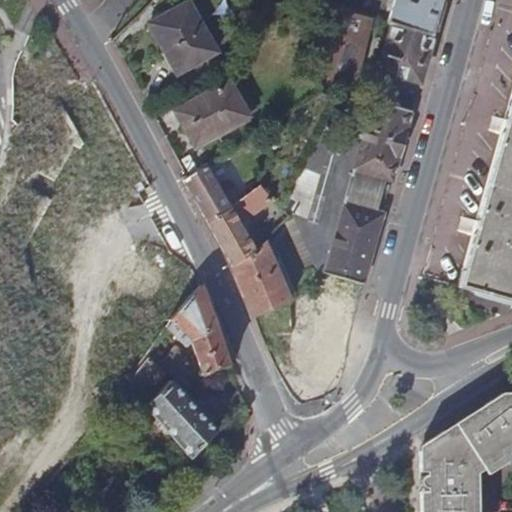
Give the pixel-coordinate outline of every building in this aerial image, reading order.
[(323,0),(298,0),(298,2),(321,9),(323,0)] [(393,0),(386,25),(390,26),(431,37),(440,0),(393,0)] [(149,27),(176,76),(214,54),(188,6),(149,27)] [(352,96),(370,20),(341,12),(338,26),(323,88),(340,93),(352,96)] [(378,73),(419,84),(432,38),(431,37),(390,26),(378,73)] [(511,304),(511,80),(455,289),(511,304)] [(173,114),(194,149),(246,119),(226,85),(173,114)] [(100,178),(126,162),(85,96),(71,104),(64,118),(75,134),(13,258),(24,276),(45,287),(100,178)] [(384,180),(391,182),(411,113),(372,102),(362,138),(325,128),(322,127),(286,201),(281,212),(288,220),(292,217),(317,272),(324,273),(324,276),(362,286),(382,216),(375,214),(347,206),(356,172),(384,180)] [(228,209),(215,187),(204,169),(182,183),(206,225),(228,209)] [(347,206),(375,214),(384,180),(356,172),(347,206)] [(226,180),(215,187),(228,209),(239,200),(226,180)] [(269,200),(256,188),(239,200),(228,209),(206,225),(230,269),(252,251),(236,224),(269,200)] [(289,304),(262,243),(252,251),(230,269),(252,319),(289,304)] [(204,376),(226,366),(199,288),(189,301),(170,325),(194,347),(204,376)] [(275,370),(340,365),(350,330),(321,332),(306,333),(306,327),(289,328),(289,334),(260,336),(275,370)] [(171,340),(164,333),(146,356),(152,363),(171,340)] [(176,344),(155,366),(164,376),(176,364),(177,365),(187,355),(176,344)] [(194,347),(187,355),(177,365),(198,380),(204,376),(194,347)] [(155,366),(152,363),(146,356),(126,383),(141,400),(164,376),(155,366)] [(145,407),(190,460),(214,434),(169,381),(145,407)] [(511,394),(499,395),(464,417),(418,446),(417,511),(475,511),(475,477),(480,477),(508,460),(508,457),(506,454),(511,450),(511,394)]
